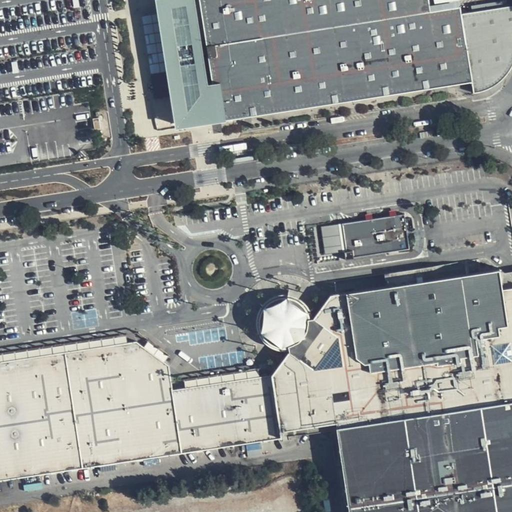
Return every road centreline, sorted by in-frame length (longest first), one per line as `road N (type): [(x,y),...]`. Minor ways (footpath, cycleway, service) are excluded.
road 1 (unclassified): [(0,176),(511,101)]
road 2 (unclassified): [(0,205),(511,130)]
road 3 (unknown): [(425,303),(381,309),(357,327),(363,393)]
road 4 (unknown): [(387,462),(406,472),(461,470),(483,494),(511,493)]
road 5 (unknown): [(363,393),(498,376)]
road 6 (unknown): [(371,427),(501,409)]
road 7 (unknown): [(387,462),(511,448)]
